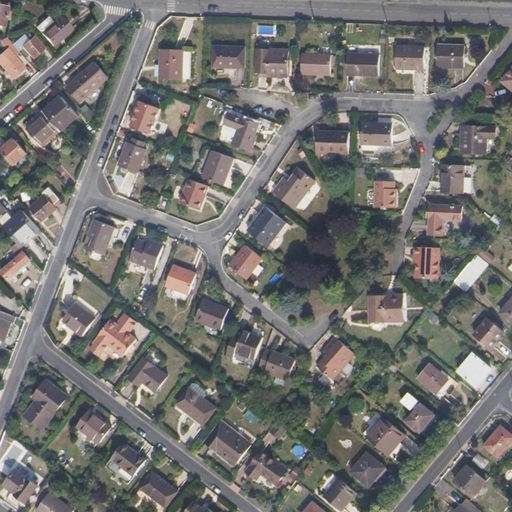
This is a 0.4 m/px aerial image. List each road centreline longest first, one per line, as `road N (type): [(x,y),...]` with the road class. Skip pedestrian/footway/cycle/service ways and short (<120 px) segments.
road 1 (tertiary): [(153,4),(511,16)]
road 2 (residential): [(250,511),(29,340)]
road 3 (residential): [(153,4),(85,197)]
road 4 (residential): [(340,311),(303,346),(217,274),(213,242)]
road 5 (residential): [(0,121),(133,3)]
road 6 (residential): [(396,262),(427,174),(412,107)]
road 7 (residential): [(85,197),(29,340)]
road 8 (residential): [(399,511),(498,394)]
road 9 (residential): [(213,242),(305,121)]
road 10 (residential): [(85,197),(213,242)]
road 11 (residential): [(412,107),(457,100),(511,35)]
